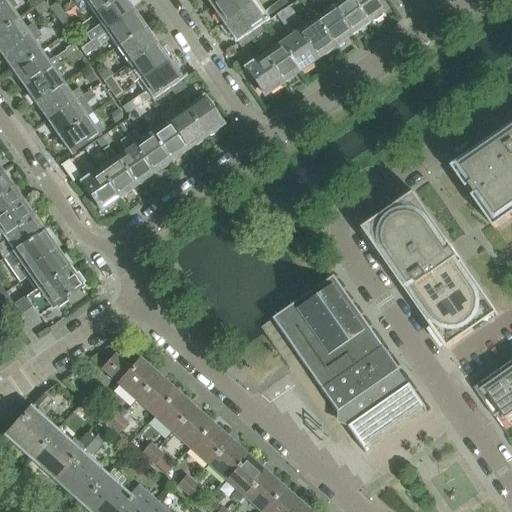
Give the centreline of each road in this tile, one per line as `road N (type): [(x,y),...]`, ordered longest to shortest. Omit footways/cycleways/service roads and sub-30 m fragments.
road 1 (residential): [(433,372),(338,225),(511,98)]
road 2 (residential): [(363,511),(134,303)]
road 3 (residential): [(263,144),(432,26)]
road 4 (residential): [(122,254),(79,228),(0,113)]
road 5 (residential): [(122,254),(142,229),(263,144)]
road 6 (residential): [(263,144),(162,0)]
road 7 (residential): [(0,394),(134,303)]
road 8 (residential): [(511,487),(433,372)]
